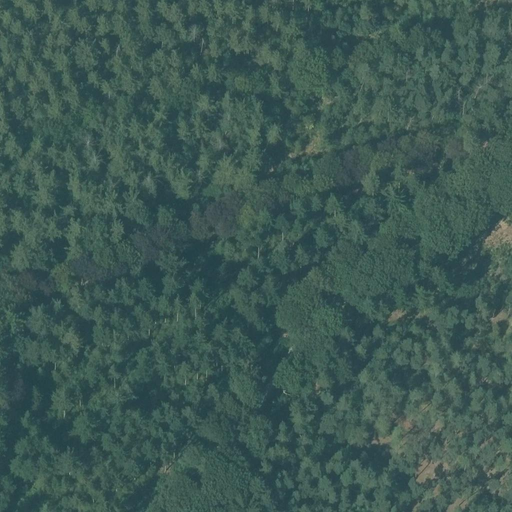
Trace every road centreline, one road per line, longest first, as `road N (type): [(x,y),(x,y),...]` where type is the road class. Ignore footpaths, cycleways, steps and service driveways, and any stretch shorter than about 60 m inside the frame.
road 1 (track): [(0,300),(128,262),(285,197),(432,160),(511,153)]
road 2 (track): [(0,142),(511,24)]
road 3 (track): [(511,176),(295,340),(188,511)]
road 4 (track): [(283,359),(431,305),(511,287)]
